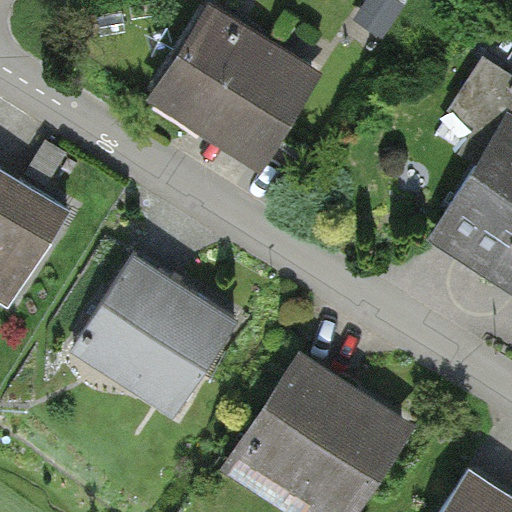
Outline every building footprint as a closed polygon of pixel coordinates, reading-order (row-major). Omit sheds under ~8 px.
[(317,74),(202,1),(143,101),(258,170),(317,74)] [(511,123),(501,117),(426,239),(511,292),(511,123)] [(63,218),(0,179),(0,312),(4,315),(63,218)] [(231,323),(122,259),(65,356),(173,420),(231,323)] [(363,511),(414,430),(293,356),(221,473),(284,511),(363,511)] [(511,511),(511,501),(462,470),(435,511),(511,511)]
